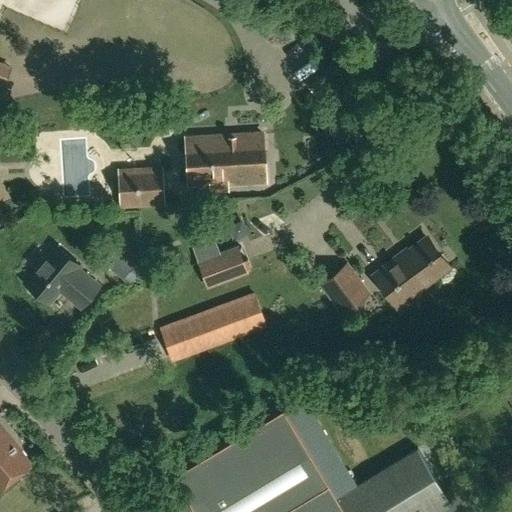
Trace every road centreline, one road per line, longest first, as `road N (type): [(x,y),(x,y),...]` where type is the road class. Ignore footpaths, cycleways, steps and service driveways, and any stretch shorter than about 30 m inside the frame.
road 1 (unclassified): [(107,511),(0,359)]
road 2 (unclassified): [(446,23),(410,35),(373,33),(336,0)]
